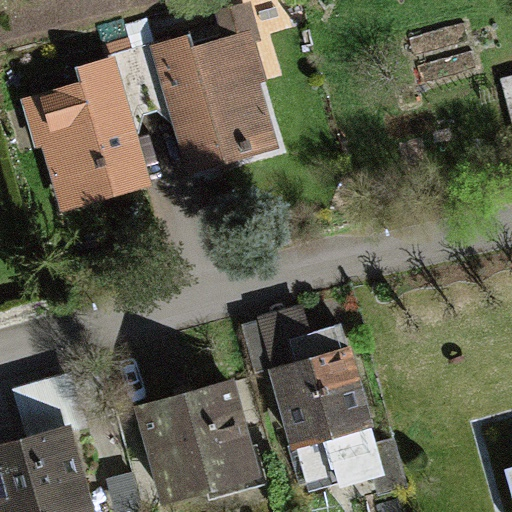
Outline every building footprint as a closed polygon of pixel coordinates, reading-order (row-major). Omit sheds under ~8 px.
[(214,33),(168,48),(210,173),(290,147),(253,36),(218,47),(214,33)] [(76,217),(171,181),(125,60),(30,95),(76,217)] [(367,346),(298,367),(320,443),(390,423),(367,346)] [(257,375),(155,405),(183,502),(286,473),(257,375)] [(116,511),(92,428),(19,450),(24,468),(0,475),(0,506),(1,511),(12,511),(31,507),(33,511),(116,511)]
